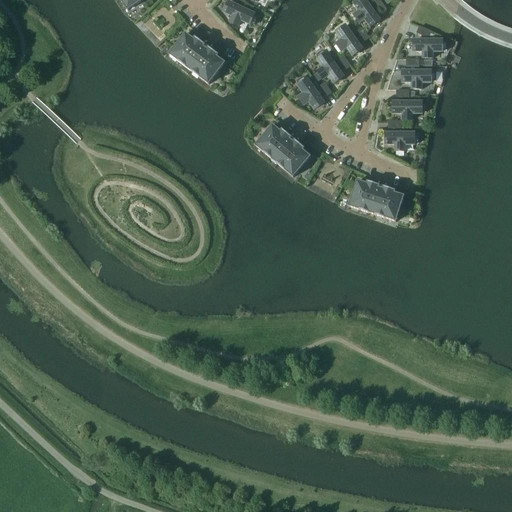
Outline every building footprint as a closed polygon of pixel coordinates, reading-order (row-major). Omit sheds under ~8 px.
[(119,0),(128,12),(145,0),(119,0)] [(370,28),(380,21),(364,0),(352,0),(355,3),(353,4),(359,12),(353,16),(359,24),(365,20),(370,28)] [(380,14),(386,10),(379,0),(377,0),(373,3),(380,14)] [(254,15),(229,3),(223,13),(232,17),(229,23),(238,28),(241,22),(249,26),(250,24),(254,26),(258,18),(254,16),(254,15)] [(341,41),(336,44),(342,53),(347,49),(352,57),(362,50),(346,27),(336,33),(341,41)] [(431,32),(419,27),(416,34),(428,39),(431,32)] [(369,39),(362,29),(357,33),(364,43),(369,39)] [(194,41),(186,34),(169,56),(191,73),(196,66),(191,62),(204,45),(195,39),(194,41)] [(442,41),(413,41),(413,53),(423,53),(423,59),(433,59),(433,53),(442,53),(442,51),(447,51),(447,43),(442,43),(442,41)] [(209,49),(204,45),(191,62),(196,66),(209,49)] [(218,56),(209,49),(196,66),(191,73),(209,86),(225,64),(217,58),(218,56)] [(317,72),(323,81),(328,77),(334,84),(343,77),(327,54),(325,55),(323,51),(316,56),(319,60),(317,61),(322,68),(317,72)] [(351,67),(343,57),(338,61),(345,71),(351,67)] [(422,90),(422,84),(431,84),(431,82),(436,82),(436,74),(431,74),(431,72),(402,72),(402,84),(411,84),(411,90),(422,90)] [(314,110),(324,104),(308,80),(306,81),(303,77),(297,82),(299,86),(298,87),(303,94),(298,98),(304,107),(309,103),(314,110)] [(331,94),(324,84),(318,88),(326,98),(331,94)] [(412,121),(413,115),(422,115),(422,113),(426,113),(426,105),(422,105),(422,103),(393,103),(393,115),(402,115),(402,121),(412,121)] [(280,133),(273,126),(255,147),(277,165),(282,158),(277,154),(290,138),(282,131),(280,133)] [(419,144),(419,136),(414,136),(414,134),(386,134),(386,146),(395,146),(395,152),(405,152),(405,146),(414,146),(414,144),(419,144)] [(295,142),(290,138),(277,154),(282,158),(295,142)] [(293,179),(310,158),(303,151),(304,150),(295,142),(282,158),(277,165),(293,179)] [(308,172),(303,178),(306,181),(311,174),(308,172)] [(378,186),(367,183),(367,185),(357,182),(349,208),(375,216),(378,208),(371,206),(378,186)] [(384,188),(378,186),(371,206),(378,208),(384,188)] [(404,197),(394,194),(395,192),(384,188),(378,208),(375,216),(396,223),(404,197)]
